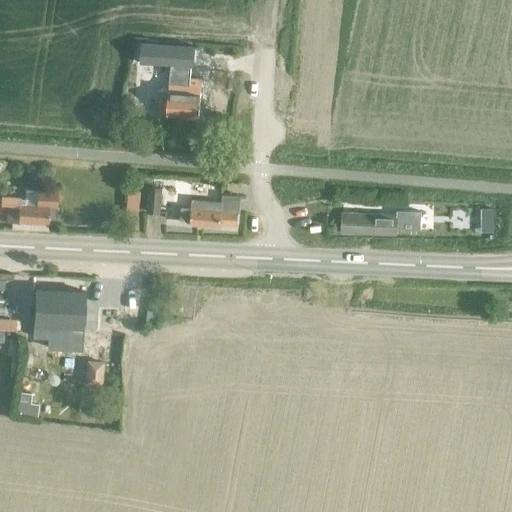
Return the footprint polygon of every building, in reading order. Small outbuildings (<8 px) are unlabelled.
[(192,67),(193,48),(159,45),(157,63),(171,65),(190,67),(192,67)] [(158,102),(157,114),(199,117),(199,115),(203,115),(204,101),(200,101),(202,79),(189,78),(190,67),(171,65),(168,103),(158,102)] [(129,87),(128,95),(137,96),(137,88),(129,87)] [(161,189),(149,187),(147,212),(159,213),(161,189)] [(1,197),(0,207),(6,207),(5,222),(47,225),(47,219),(55,220),(57,190),(36,189),(24,188),(23,204),(19,204),(20,198),(1,197)] [(127,189),(126,199),(138,200),(138,190),(127,189)] [(191,208),(181,207),(180,220),(190,221),(190,225),(220,228),(220,225),(237,226),(238,213),(239,213),(240,196),(222,195),(221,202),(191,199),(191,208)] [(493,209),(481,209),(481,221),(493,221),(493,209)] [(396,213),(342,212),(342,234),(396,235),(396,228),(420,228),(420,211),(396,210),(396,213)] [(93,282),(93,292),(112,293),(113,282),(93,282)] [(33,289),(32,325),(32,326),(32,337),(47,337),(47,348),(81,349),(82,328),(84,292),(33,289)] [(147,301),(144,324),(156,325),(160,302),(147,301)] [(92,385),(94,362),(78,361),(76,383),(92,385)] [(17,391),(14,413),(35,416),(37,403),(28,402),(29,392),(17,391)]
